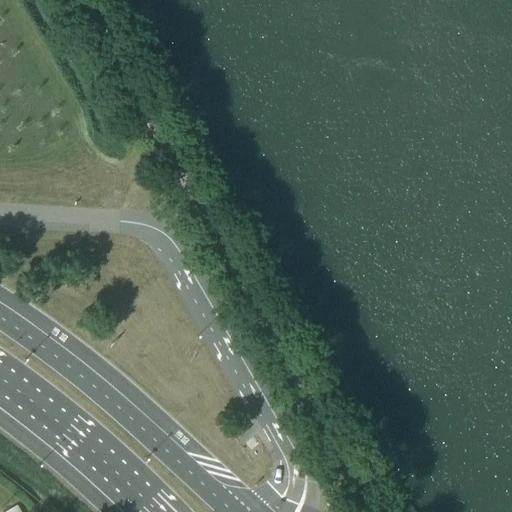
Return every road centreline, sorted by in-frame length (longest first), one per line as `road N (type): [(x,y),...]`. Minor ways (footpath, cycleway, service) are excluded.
road 1 (secondary): [(247,511),(80,359),(0,305)]
road 2 (secondary): [(0,380),(155,511)]
